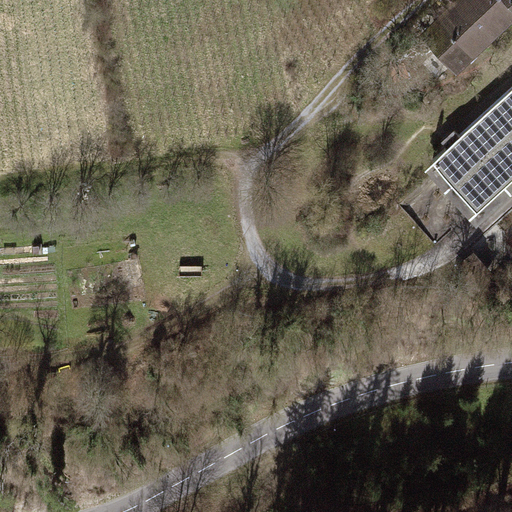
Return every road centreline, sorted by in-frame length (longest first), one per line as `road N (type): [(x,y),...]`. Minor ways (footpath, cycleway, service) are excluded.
road 1 (track): [(430,266),(337,287),(263,273),(248,243),(242,190),(254,162),(426,0)]
road 2 (residential): [(511,362),(328,406),(123,511)]
road 3 (track): [(0,365),(109,349),(189,319),(263,273)]
road 4 (track): [(254,162),(200,159),(0,189)]
